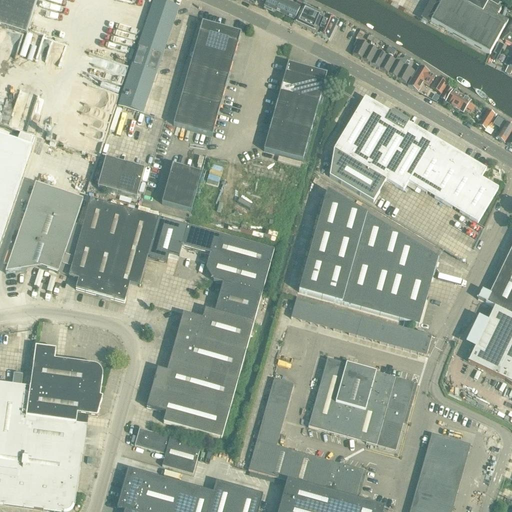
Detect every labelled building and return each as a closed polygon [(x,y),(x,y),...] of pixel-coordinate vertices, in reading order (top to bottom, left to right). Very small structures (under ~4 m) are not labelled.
[(0,0),(0,27),(26,36),(37,0),(0,0)] [(281,1),(278,0),(268,0),(264,11),(275,15),(276,14),(294,22),(300,9),(281,1)] [(497,18),(500,11),(501,12),(501,11),(497,9),(498,6),(500,7),(501,0),(443,0),(430,23),(489,56),(505,28),(505,29),(508,24),(497,18)] [(154,1),(134,58),(159,67),(178,10),(154,1)] [(314,12),(314,13),(301,7),(300,9),(294,22),(293,24),(316,35),(324,16),(314,12)] [(328,41),(337,22),(324,16),(316,35),(328,41)] [(189,69),(228,80),(241,35),(228,31),(214,27),(202,24),(199,35),(189,69)] [(511,31),(509,30),(503,41),(511,45),(511,51),(511,54),(506,65),(509,67),(511,60),(511,31)] [(361,62),(369,48),(357,42),(354,48),(356,50),(352,56),(361,62)] [(496,62),(504,47),(499,44),(494,55),(495,56),(493,60),(496,62)] [(370,66),(377,53),(369,48),(361,62),(370,66)] [(379,71),(386,58),(377,53),(370,66),(379,71)] [(406,64),(408,60),(403,57),(402,60),(396,60),(395,63),(387,76),(396,81),(403,68),(406,64)] [(151,91),(159,67),(134,58),(126,83),(151,91)] [(387,76),(395,63),(386,58),(379,71),(387,76)] [(288,65),(279,94),(318,105),(323,87),(323,86),(326,76),(314,73),(314,72),(300,68),(300,69),(288,65)] [(415,74),(403,68),(396,81),(405,86),(409,79),(411,81),(415,74)] [(415,74),(411,81),(407,88),(417,94),(424,83),(429,86),(434,78),(419,68),(415,74)] [(220,109),(228,80),(189,69),(181,98),(220,109)] [(447,86),(442,83),(437,80),(430,90),(435,93),(441,96),(447,86)] [(142,116),(151,91),(126,83),(118,107),(142,116)] [(470,103),(461,98),(452,93),(447,90),(440,100),(446,104),(445,104),(454,110),(462,115),(470,103)] [(310,134),(318,105),(279,94),(271,123),(310,134)] [(217,119),(220,109),(181,98),(173,127),(212,138),(217,119)] [(334,152),(329,179),(373,204),(386,182),(403,193),(408,184),(477,225),(497,190),(480,180),(485,171),(473,164),(467,161),(416,131),(408,126),(407,125),(408,123),(392,114),(392,113),(390,115),(389,115),(380,109),(365,100),(362,104),(334,152)] [(487,112),(484,117),(478,127),(485,131),(494,117),(487,112)] [(507,125),(505,124),(505,123),(497,118),(490,129),(499,134),(495,139),(497,140),(507,125)] [(37,123),(31,121),(28,131),(27,132),(34,134),(34,133),(37,123)] [(302,163),(310,134),(271,123),(268,134),(269,134),(263,152),(302,163)] [(497,140),(504,145),(511,132),(511,128),(507,125),(497,140)] [(0,241),(12,207),(15,197),(16,195),(31,149),(32,145),(35,139),(33,138),(20,134),(18,141),(17,144),(12,142),(0,138),(0,241)] [(117,195),(125,165),(105,160),(97,189),(117,195)] [(144,171),(125,165),(117,195),(136,200),(144,171)] [(161,205),(191,213),(201,175),(183,170),(183,169),(172,166),(161,205)] [(62,266),(65,256),(64,256),(82,202),(35,186),(5,275),(24,272),(27,265),(58,275),(61,265),(62,266)] [(419,327),(437,260),(327,192),(298,293),(419,327)] [(147,259),(158,220),(90,201),(73,259),(65,256),(62,266),(71,269),(68,279),(78,281),(75,291),(124,305),(129,285),(139,288),(147,259)] [(181,248),(187,229),(158,220),(147,259),(166,265),(169,255),(179,258),(181,248)] [(212,283),(222,286),(261,297),(273,253),(187,229),(181,248),(209,256),(205,271),(212,283)] [(511,248),(485,305),(494,310),(467,364),(504,382),(511,387),(511,386),(511,248)] [(253,325),(261,297),(222,286),(214,314),(253,325)] [(426,358),(431,338),(296,300),(290,320),(426,358)] [(253,325),(214,314),(205,311),(202,321),(183,315),(166,373),(157,370),(146,409),(165,415),(163,425),(221,441),(253,325)] [(395,454),(414,386),(327,361),(307,429),(395,454)] [(248,472),(286,483),(354,502),(363,473),(276,448),(293,387),(273,381),(248,472)] [(138,430),(133,448),(164,456),(161,468),(163,468),(166,469),(192,477),(195,464),(198,456),(200,448),(138,430)] [(426,453),(410,511),(411,511),(434,511),(449,460),(426,453)] [(127,471),(116,510),(123,511),(207,511),(213,494),(163,481),(164,475),(161,474),(159,480),(127,471)] [(382,511),(383,510),(354,502),(286,483),(278,511),(382,511)] [(213,494),(207,511),(258,511),(262,497),(220,485),(216,484),(214,489),(213,494)]
